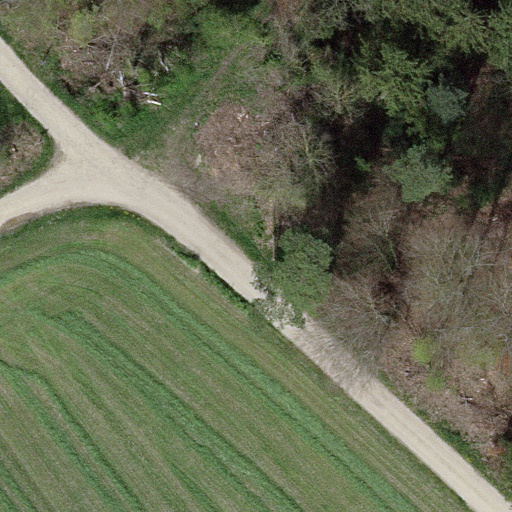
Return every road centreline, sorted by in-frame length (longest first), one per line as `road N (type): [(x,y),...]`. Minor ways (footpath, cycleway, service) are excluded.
road 1 (track): [(83,163),(473,511)]
road 2 (track): [(83,163),(0,58)]
